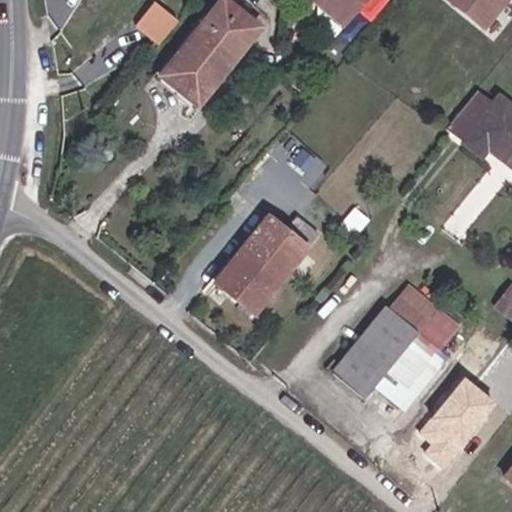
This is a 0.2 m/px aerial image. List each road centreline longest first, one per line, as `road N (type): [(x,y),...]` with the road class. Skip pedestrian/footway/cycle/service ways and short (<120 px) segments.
road 1 (residential): [(410,511),(0,200)]
road 2 (secondary): [(11,0),(0,188)]
